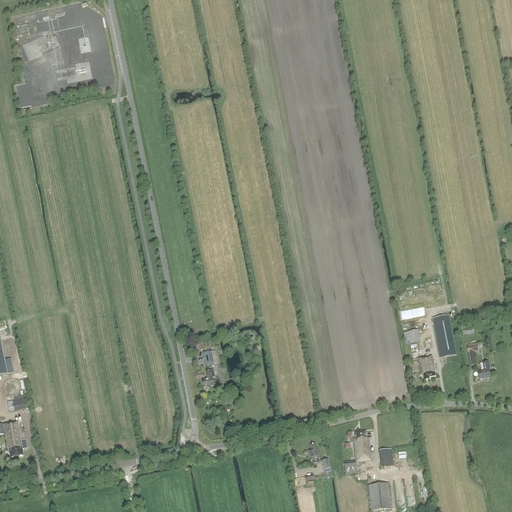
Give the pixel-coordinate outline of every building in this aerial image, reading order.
[(440,358),(456,355),(448,316),(432,319),(440,358)] [(418,330),(403,333),(406,346),(420,343),(418,330)] [(0,339),(0,376),(8,374),(1,339),(0,339)] [(429,377),(436,376),(432,356),(420,359),(417,344),(410,345),(412,360),(418,359),(421,374),(423,374),(424,381),(429,380),(429,377)] [(474,352),(478,351),(477,345),(467,347),(470,364),(476,363),(474,352)] [(206,366),(214,364),(212,352),(203,354),(206,366)] [(490,378),(489,369),(490,369),(489,362),(482,363),(484,370),(478,371),(479,379),(486,378),(486,379),(490,378)] [(203,388),(214,386),(211,371),(206,372),(207,379),(202,380),(202,384),(202,385),(203,385),(203,388)] [(20,392),(21,389),(20,385),(18,382),(15,380),(11,380),(7,381),(5,384),(4,388),(5,391),(6,395),(10,396),(14,396),(17,395),(20,392)] [(15,401),(13,402),(7,403),(9,413),(15,412),(29,409),(26,395),(14,398),(15,401)] [(4,425),(0,425),(0,436),(6,435),(8,451),(10,451),(11,457),(12,458),(23,456),(22,455),(23,455),(22,451),(23,451),(22,449),(27,449),(26,440),(21,441),(18,422),(4,425)] [(372,461),(369,438),(367,439),(366,432),(354,434),(355,439),(350,439),(350,443),(354,443),(356,461),(354,461),(353,457),(351,457),(351,461),(344,462),(346,474),(357,473),(356,463),(372,461)] [(311,461),(320,459),(317,449),(316,449),(315,444),(310,445),(311,450),(308,451),(311,461)] [(393,465),(391,449),(379,451),(381,467),(393,465)] [(325,474),(332,472),(328,459),(322,461),(325,474)] [(389,484),(368,486),(371,511),(391,509),(389,484)]
